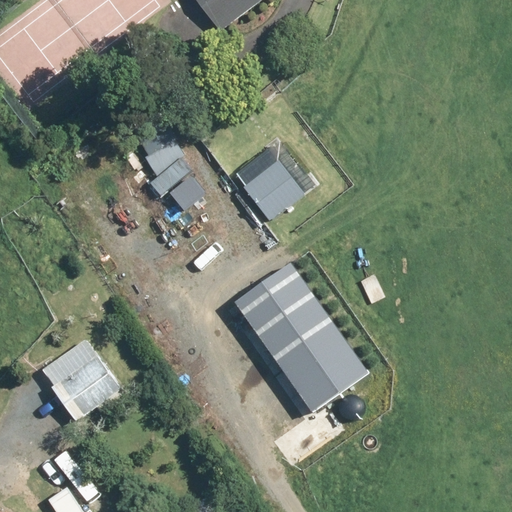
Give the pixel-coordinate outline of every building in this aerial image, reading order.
[(197,0),(222,32),(265,0),(197,0)] [(162,112),(120,145),(128,156),(141,146),(162,174),(192,151),(162,112)] [(267,152),(238,174),(247,187),(246,188),(272,222),(317,186),(277,137),(263,146),(267,152)] [(367,203),(334,230),(368,272),(401,245),(367,203)] [(185,230),(154,252),(166,269),(197,247),(185,230)] [(408,264),(383,284),(397,300),(421,281),(408,264)] [(289,269),(232,309),(311,419),(367,378),(289,269)] [(87,339),(45,369),(56,384),(53,386),(79,421),(123,389),(87,339)]
